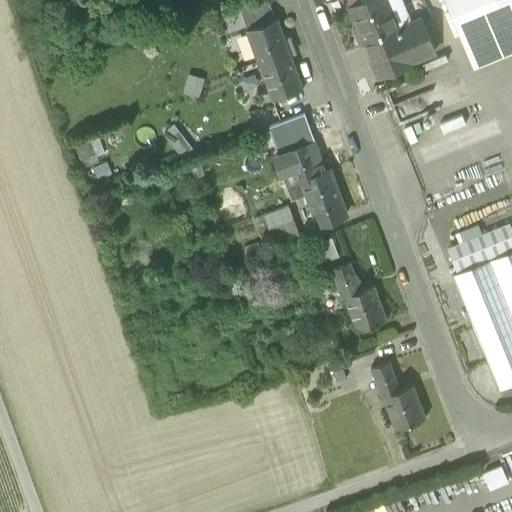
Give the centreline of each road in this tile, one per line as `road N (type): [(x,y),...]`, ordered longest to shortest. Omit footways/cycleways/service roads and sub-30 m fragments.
road 1 (residential): [(483,446),(313,0)]
road 2 (unclassified): [(292,511),(483,446)]
